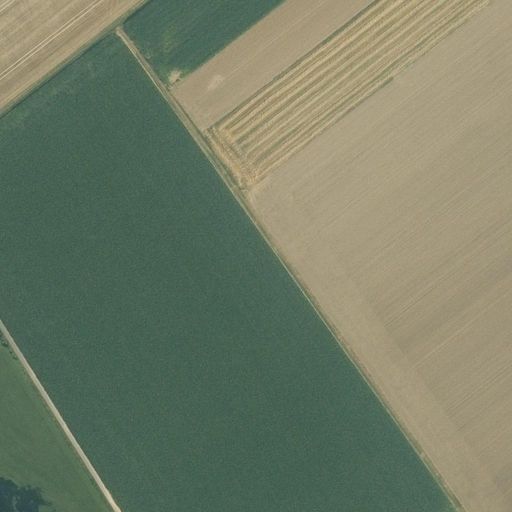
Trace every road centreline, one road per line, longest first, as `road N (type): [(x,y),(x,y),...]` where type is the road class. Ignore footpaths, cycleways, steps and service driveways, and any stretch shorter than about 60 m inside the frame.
road 1 (track): [(468,511),(119,26)]
road 2 (track): [(0,323),(119,511)]
road 3 (track): [(0,117),(153,0)]
